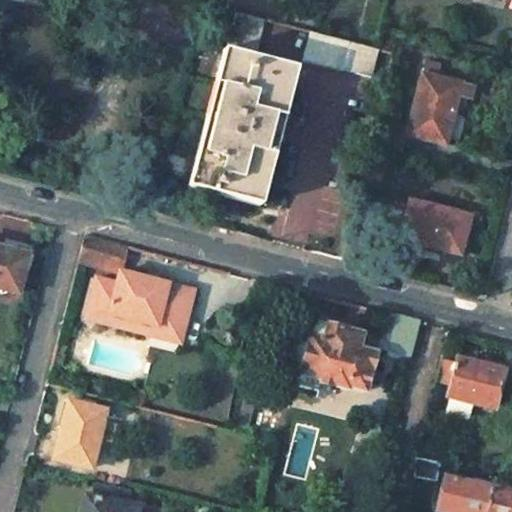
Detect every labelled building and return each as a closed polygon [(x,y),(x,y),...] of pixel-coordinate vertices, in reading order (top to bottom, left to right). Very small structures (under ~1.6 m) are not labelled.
[(275,24),(284,26),(288,10),(279,8),(275,24)] [(233,13),(223,53),(220,51),(186,186),(257,205),(290,70),(255,61),(265,22),(233,13)] [(307,32),(300,59),(339,67),(339,70),(370,78),(377,51),(307,32)] [(438,67),(424,63),(420,78),(434,81),(434,78),(435,79),(438,67)] [(434,81),(420,78),(408,122),(404,134),(408,135),(442,144),(459,84),(435,79),(434,78),(434,81)] [(367,144),(402,153),(408,135),(404,134),(408,122),(375,114),(367,144)] [(469,218),(412,203),(405,225),(409,226),(404,242),(460,256),(469,218)] [(76,263),(119,275),(117,282),(108,312),(156,326),(157,321),(185,329),(196,290),(120,270),(126,246),(84,235),(76,263)] [(24,257),(0,251),(0,290),(14,295),(24,257)] [(117,282),(99,276),(88,315),(182,341),(185,329),(157,321),(156,326),(108,312),(117,282)] [(416,321),(394,316),(386,349),(408,355),(416,321)] [(359,336),(312,325),(308,336),(306,335),(296,374),(307,377),(306,379),(348,391),(349,388),(363,392),(373,356),(355,351),(359,336)] [(432,386),(445,389),(452,362),(439,358),(432,386)] [(502,372),(453,361),(452,362),(445,389),(443,398),(492,410),(502,372)] [(103,413),(65,403),(52,459),(90,469),(96,442),(109,445),(113,428),(100,425),(103,413)] [(413,459),(433,465),(436,453),(416,448),(413,459)] [(413,459),(411,479),(428,483),(433,465),(413,459)] [(483,511),(489,489),(441,478),(435,507),(453,511),(452,511),(483,511)] [(90,499),(82,498),(78,511),(141,511),(137,509),(125,506),(119,505),(121,492),(92,487),(90,499)] [(483,511),(511,511),(511,494),(489,489),(483,511)] [(127,494),(121,492),(119,505),(125,506),(127,494)]
